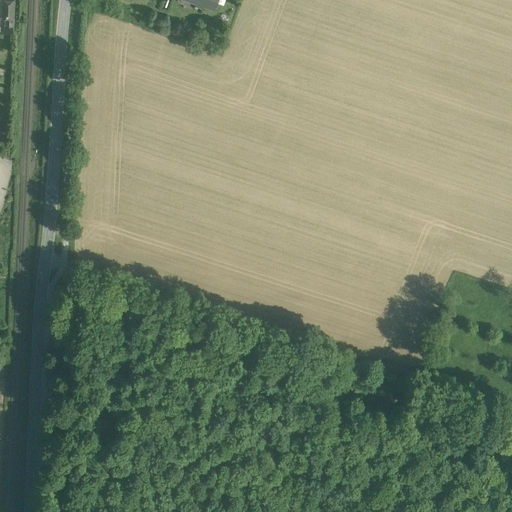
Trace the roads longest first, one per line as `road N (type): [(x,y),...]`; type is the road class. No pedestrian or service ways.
road 1 (tertiary): [(29,511),(67,0)]
road 2 (track): [(511,430),(59,277)]
road 3 (track): [(73,282),(60,511)]
